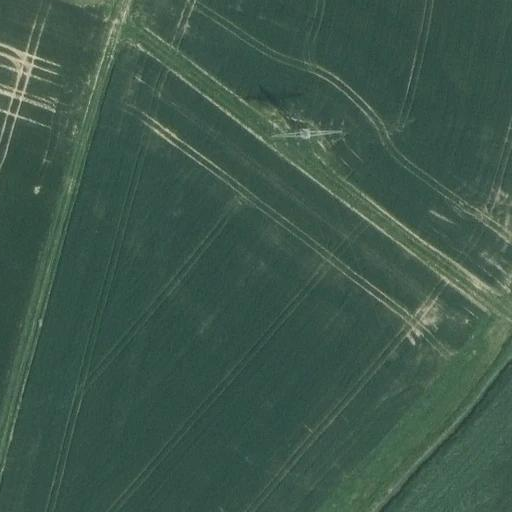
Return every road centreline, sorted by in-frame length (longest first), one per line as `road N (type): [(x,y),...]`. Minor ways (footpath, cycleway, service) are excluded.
road 1 (track): [(126,0),(0,477)]
road 2 (track): [(120,16),(511,315)]
